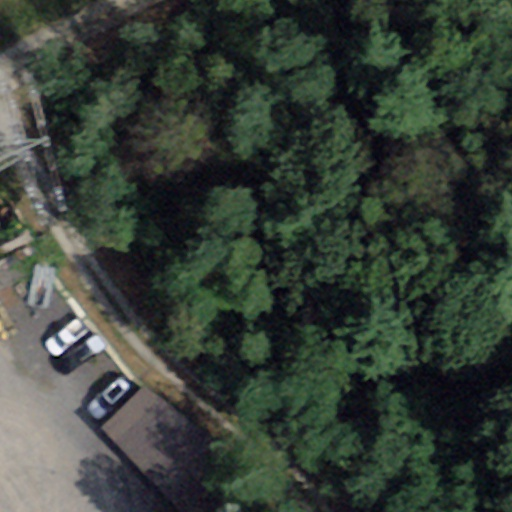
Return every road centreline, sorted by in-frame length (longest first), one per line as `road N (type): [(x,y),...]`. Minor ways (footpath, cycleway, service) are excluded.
road 1 (track): [(294,511),(50,229),(0,159)]
road 2 (track): [(164,0),(0,86)]
